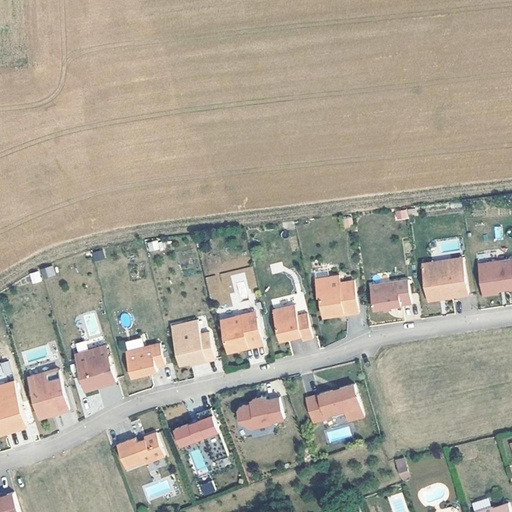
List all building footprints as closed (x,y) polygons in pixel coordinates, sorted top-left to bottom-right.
[(401,213),(394,214),(395,221),(403,220),(401,213)] [(347,220),(340,221),(341,229),(349,227),(347,220)] [(494,227),(496,239),(503,238),(501,226),(494,227)] [(149,252),(160,249),(157,240),(147,242),(149,252)] [(91,253),(94,261),(105,258),(103,249),(91,253)] [(511,254),(482,259),(483,267),(476,268),(479,288),(483,291),(492,290),(494,286),(493,284),(501,283),(502,285),(511,283),(511,254)] [(458,255),(445,257),(447,268),(420,274),(424,299),(435,297),(435,296),(443,294),(443,296),(465,292),(458,255)] [(417,262),(420,274),(447,268),(445,257),(417,262)] [(474,261),(476,268),(483,267),(482,259),(474,261)] [(40,269),(42,278),(55,275),(53,266),(40,269)] [(219,275),(206,277),(210,298),(230,294),(232,308),(251,305),(248,289),(257,288),(253,267),(218,273),(219,275)] [(31,283),(41,282),(40,271),(30,272),(31,283)] [(335,275),(324,276),(325,281),(313,284),(315,296),(318,296),(322,316),(333,314),(332,312),(341,310),(342,312),(342,314),(356,312),(350,279),(336,282),(335,275)] [(406,278),(368,283),(371,307),(382,305),(382,308),(390,307),(390,304),(409,302),(406,278)] [(306,314),(297,316),(294,305),(272,310),(279,341),(301,336),(302,340),(312,338),(306,314)] [(246,319),(255,317),(253,310),(244,313),(246,319)] [(244,313),(233,316),(229,323),(221,325),(227,352),(244,348),(243,346),(247,345),(248,347),(248,348),(263,344),(255,317),(246,319),(244,313)] [(220,320),(221,325),(229,323),(233,316),(220,320)] [(196,321),(183,324),(186,334),(173,337),(180,365),(189,363),(197,361),(198,364),(214,360),(208,333),(199,336),(198,330),(196,321)] [(171,328),(173,337),(186,334),(183,324),(171,328)] [(160,345),(126,354),(132,379),(158,372),(157,368),(165,366),(160,345)] [(87,390),(97,387),(101,386),(102,388),(118,383),(111,358),(109,359),(106,347),(77,356),(83,379),(84,379),(86,384),(87,390)] [(8,361),(0,363),(4,375),(11,373),(8,361)] [(56,407),(69,403),(57,364),(27,373),(38,410),(55,405),(56,407)] [(312,422),(326,417),(325,414),(343,409),(347,419),(362,415),(352,382),(305,397),(312,422)] [(6,394),(0,396),(0,435),(9,433),(7,428),(12,427),(13,432),(27,428),(14,384),(4,388),(6,394)] [(87,390),(86,384),(85,384),(87,392),(97,389),(97,387),(87,390)] [(253,428),(274,424),(273,422),(287,419),(282,398),(269,401),(268,397),(264,398),(264,397),(258,398),(257,400),(254,401),(255,404),(244,406),(241,410),(245,423),(249,427),(253,428)] [(178,449),(218,434),(212,416),(171,430),(178,449)] [(123,444),(131,467),(149,461),(150,463),(170,456),(162,433),(150,437),(151,439),(142,442),(141,438),(123,444)] [(198,471),(207,467),(198,448),(190,452),(198,471)] [(399,468),(406,465),(403,457),(396,458),(399,468)] [(409,476),(406,465),(399,468),(402,478),(409,476)] [(213,480),(199,484),(202,495),(216,492),(213,480)] [(0,511),(22,511),(15,491),(10,493),(4,495),(3,492),(0,492),(0,511)] [(511,511),(511,509),(510,502),(493,507),(492,506),(476,511),(511,511)]
